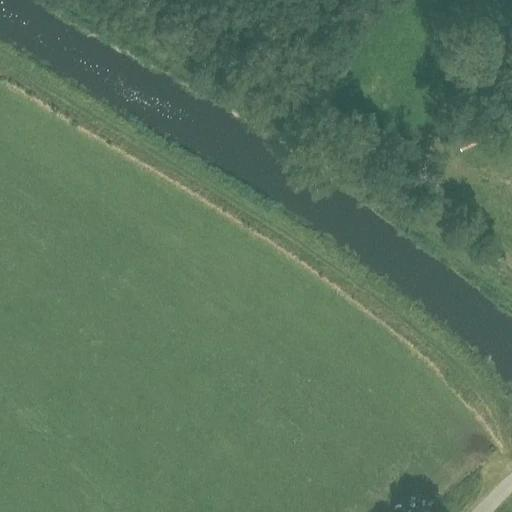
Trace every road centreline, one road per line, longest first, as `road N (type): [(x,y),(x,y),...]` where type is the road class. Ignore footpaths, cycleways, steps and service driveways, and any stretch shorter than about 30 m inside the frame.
road 1 (track): [(0,65),(339,282),(451,375),(493,417),(511,451)]
road 2 (track): [(73,0),(333,159),(511,296)]
